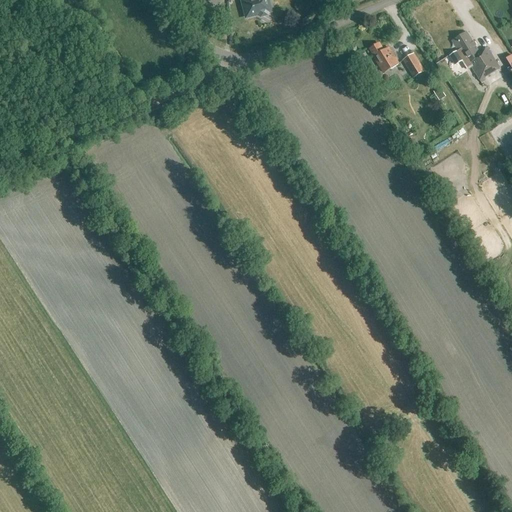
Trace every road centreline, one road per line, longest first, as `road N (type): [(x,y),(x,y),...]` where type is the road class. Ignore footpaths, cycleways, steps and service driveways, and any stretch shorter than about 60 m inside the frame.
road 1 (track): [(214,77),(0,167)]
road 2 (residential): [(236,66),(393,0)]
